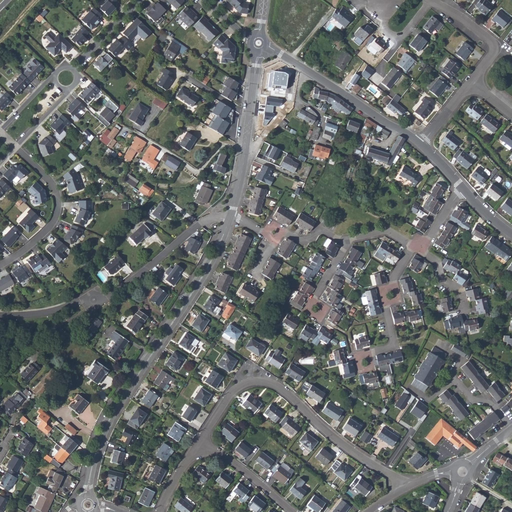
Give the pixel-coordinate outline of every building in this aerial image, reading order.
[(118,2),(115,0),(106,0),(104,2),(104,4),(99,9),(107,17),(115,8),(113,7),(118,2)] [(174,0),(171,5),(176,10),(184,2),(182,1),(181,0),(174,0)] [(225,0),(235,9),(236,8),(238,10),(237,11),(239,13),(247,14),(248,4),(242,3),(241,2),(242,0),(225,0)] [(479,0),(475,6),(478,8),(478,9),(485,15),(493,6),(485,0),(479,0)] [(151,8),(159,16),(165,10),(157,3),(155,5),(154,6),(153,5),(151,8)] [(339,12),(336,9),(332,16),(331,17),(334,19),(334,20),(345,28),(353,17),(348,12),(349,11),(343,6),(339,12)] [(186,7),(177,17),(183,22),(193,12),(190,9),(189,10),(188,9),(186,7)] [(101,16),(93,8),(85,16),(88,19),(84,23),(91,30),(98,23),(97,21),(101,16)] [(154,22),(159,16),(151,8),(148,10),(149,11),(148,13),(146,14),(154,22)] [(495,22),(503,28),(510,19),(499,10),(491,20),(494,23),(495,22)] [(183,22),(189,28),(197,18),(195,16),(194,15),(195,14),(193,12),(183,22)] [(203,16),(193,27),(199,33),(200,32),(206,37),(206,39),(208,41),(210,41),(218,32),(214,28),(213,29),(212,27),(207,22),(208,21),(203,16)] [(423,28),(430,34),(435,29),(438,31),(443,25),(432,16),(423,28)] [(143,40),(151,32),(139,20),(134,25),(132,23),(122,34),(130,41),(137,34),(143,40)] [(354,34),(362,41),(372,30),(366,26),(362,30),(360,28),(354,34)] [(89,33),(82,27),(75,34),(75,35),(70,40),(73,43),(75,43),(79,46),(86,39),(84,37),(89,33)] [(72,47),(59,34),(54,39),(48,33),(44,36),(50,43),(48,45),(51,48),(48,50),(54,56),(58,52),(57,51),(61,47),(64,49),(63,50),(66,53),(72,47)] [(233,60),(235,47),(227,39),(226,40),(221,35),(212,44),(218,49),(222,52),(221,62),(222,63),(225,64),(227,62),(227,61),(233,62),(233,60)] [(409,45),(418,52),(426,41),(418,35),(409,45)] [(117,40),(107,49),(115,57),(124,47),(128,51),(132,46),(123,37),(118,42),(117,40)] [(370,45),(380,54),(386,46),(376,38),(370,45)] [(343,49),(345,47),(333,39),(331,42),(336,46),(335,48),(339,50),(341,48),(343,49)] [(172,42),(161,58),(169,63),(180,47),(172,42)] [(462,45),(455,54),(463,60),(463,61),(470,52),(470,51),(472,48),(464,42),(462,45)] [(334,65),(342,71),(351,57),(342,52),(334,65)] [(397,65),(406,71),(414,60),(405,53),(402,56),(403,57),(397,65)] [(112,59),(106,54),(101,59),(99,58),(92,65),(100,72),(112,59)] [(38,73),(43,68),(34,60),(30,64),(31,66),(22,75),(29,82),(36,75),(36,74),(35,74),(37,73),(38,73)] [(442,72),(449,78),(451,75),(452,76),(459,66),(450,60),(444,69),(442,72)] [(373,70),(367,65),(361,75),(367,80),(374,71),(373,70)] [(393,67),(381,83),(389,89),(402,74),(393,67)] [(173,74),(165,69),(162,73),(163,74),(160,79),(160,80),(157,85),(166,90),(168,88),(168,86),(170,83),(171,84),(173,80),(171,78),(173,74)] [(22,75),(21,74),(8,88),(16,96),(29,82),(22,75)] [(445,84),(448,81),(441,76),(439,79),(438,79),(429,90),(437,97),(440,94),(439,93),(443,88),(446,90),(449,87),(445,84)] [(223,90),(220,94),(231,101),(233,98),(233,96),(234,96),(236,93),(235,92),(237,89),(235,88),(236,86),(238,83),(235,81),(233,80),(228,77),(226,81),(225,80),(222,84),(225,86),(222,90),(223,90)] [(99,90),(91,82),(78,96),(87,105),(94,98),(92,97),(99,90)] [(269,100),(279,101),(281,85),(271,84),(269,100)] [(356,94),(361,88),(355,84),(351,90),(356,94)] [(179,100),(192,107),(197,98),(190,93),(190,92),(186,90),(185,90),(181,88),(176,97),(180,99),(179,100)] [(325,101),(321,111),(324,112),(327,107),(328,105),(335,95),(319,91),(319,89),(317,88),(316,90),(314,89),(312,98),(325,101)] [(6,92),(0,98),(0,110),(1,111),(10,102),(9,101),(12,98),(6,92)] [(352,109),(335,95),(328,105),(331,108),(333,106),(336,107),(334,110),(338,113),(340,110),(348,115),(352,109)] [(414,112),(423,120),(431,109),(431,108),(433,105),(423,97),(421,101),(422,102),(414,112)] [(85,107),(75,99),(69,105),(70,106),(65,111),(72,118),(78,112),(80,109),(81,110),(85,107)] [(118,108),(109,100),(103,105),(107,109),(105,111),(105,110),(96,118),(106,128),(110,125),(107,122),(113,115),(112,114),(118,108)] [(167,103),(162,100),(157,106),(163,110),(167,103)] [(401,115),(405,110),(393,100),(386,108),(394,114),(396,112),(401,115)] [(218,117),(225,121),(233,109),(220,101),(213,113),(218,117)] [(465,111),(477,120),(483,113),(474,105),(475,104),(472,101),(465,111)] [(148,109),(139,103),(135,109),(134,109),(128,119),(140,126),(143,122),(141,121),(148,109)] [(297,116),(315,126),(316,127),(318,120),(316,119),(317,116),(314,112),(311,109),(306,107),(304,111),(300,109),(297,116)] [(70,123),(62,115),(59,118),(60,119),(55,122),(54,121),(49,126),(59,135),(63,131),(63,130),(62,128),(65,125),(67,126),(70,123)] [(499,125),(486,115),(480,123),(487,128),(485,131),(490,135),(492,133),(493,133),(499,125)] [(218,117),(211,128),(223,136),(231,124),(225,121),(218,117)] [(338,121),(326,118),(325,122),(326,123),(336,126),(338,121)] [(386,139),(389,133),(366,118),(365,119),(363,125),(367,128),(386,139)] [(287,124),(282,120),(278,125),(283,128),(287,124)] [(345,129),(356,133),(359,125),(348,120),(345,129)] [(118,130),(120,131),(122,128),(115,123),(112,126),(114,127),(118,130)] [(326,123),(324,129),(333,132),(335,133),(337,127),(338,127),(336,126),(326,123)] [(318,134),(319,131),(320,128),(316,127),(315,126),(312,131),(311,134),(309,137),(317,140),(319,135),(318,134)] [(103,135),(103,136),(103,137),(102,139),(101,140),(105,144),(110,138),(111,140),(118,130),(114,127),(107,136),(108,137),(107,138),(103,135)] [(88,137),(85,141),(88,144),(95,136),(86,129),(82,133),(88,137)] [(330,140),(333,132),(324,129),(322,137),(330,140)] [(444,143),(453,150),(459,142),(451,135),(452,133),(449,131),(442,141),(444,143)] [(499,138),(503,141),(511,148),(511,147),(511,135),(509,133),(505,131),(499,138)] [(196,138),(192,135),(187,132),(179,145),(188,151),(196,138)] [(57,140),(50,133),(47,136),(46,136),(40,143),(44,155),(54,152),(52,145),(57,140)] [(357,141),(363,143),(366,136),(364,136),(360,134),(357,141)] [(123,156),(127,159),(129,155),(132,156),(136,149),(139,151),(145,142),(135,136),(133,140),(135,141),(131,147),(130,146),(126,153),(125,152),(123,156)] [(398,136),(394,143),(400,147),(405,139),(398,136)] [(501,144),(509,150),(511,148),(503,141),(501,144)] [(397,154),(400,147),(394,143),(390,150),(397,154)] [(159,150),(150,145),(144,154),(144,155),(141,160),(145,163),(149,165),(148,166),(153,170),(157,163),(152,160),(159,150)] [(273,145),(268,156),(275,160),(281,149),(273,145)] [(330,150),(314,145),(311,155),(324,158),(324,157),(327,158),(330,150)] [(386,163),(386,164),(390,166),(397,154),(390,150),(388,154),(368,148),(366,156),(372,158),(386,163)] [(351,158),(357,160),(360,151),(354,149),(351,158)] [(462,151),(456,159),(458,161),(457,162),(466,170),(475,159),(476,157),(470,153),(468,156),(462,151)] [(225,168),(221,166),(226,155),(220,153),(220,154),(219,153),(217,157),(214,163),(212,169),(223,174),(225,169),(225,168)] [(290,161),(291,159),(289,158),(285,156),(280,166),(293,173),(297,164),(290,161)] [(165,163),(174,169),(179,163),(169,157),(165,163)] [(269,175),(272,169),(263,164),(259,173),(257,173),(255,177),(271,185),(274,178),(269,175)] [(302,175),(307,177),(311,166),(307,164),(302,175)] [(12,166),(2,175),(10,183),(15,178),(18,178),(20,180),(27,173),(21,166),(12,166)] [(410,184),(415,187),(420,178),(416,175),(410,171),(411,170),(404,166),(399,175),(411,182),(410,184)] [(478,167),(471,176),(479,182),(478,183),(481,186),(488,176),(489,174),(489,172),(485,169),(483,171),(478,167)] [(73,169),(63,176),(66,180),(68,185),(69,188),(68,188),(70,194),(82,190),(77,174),(73,169)] [(140,183),(129,175),(127,178),(138,186),(140,183)] [(10,188),(1,179),(0,179),(0,195),(4,192),(5,193),(10,188)] [(203,182),(203,183),(201,186),(194,202),(202,205),(203,203),(205,204),(212,190),(209,189),(211,185),(203,182)] [(35,183),(27,191),(33,197),(34,205),(44,204),(45,201),(44,196),(43,197),(42,192),(43,192),(35,183)] [(432,192),(430,196),(433,198),(438,201),(440,197),(439,196),(444,188),(436,183),(431,192),(432,192)] [(144,184),(139,191),(150,198),(154,191),(144,184)] [(486,192),(496,201),(502,193),(491,184),(486,192)] [(249,212),(259,215),(265,193),(266,193),(267,189),(256,186),(252,200),(251,199),(249,207),(250,207),(249,212)] [(422,208),(427,210),(429,206),(428,206),(433,198),(430,196),(422,208)] [(436,211),(441,203),(438,201),(433,198),(428,206),(429,206),(427,210),(434,215),(437,211),(436,211)] [(511,202),(507,199),(500,207),(511,216),(511,214),(511,202)] [(91,201),(79,201),(79,208),(80,209),(78,211),(79,212),(77,217),(76,217),(74,222),(83,226),(85,221),(86,222),(90,212),(91,208),(91,201)] [(152,214),(161,221),(170,209),(161,202),(152,214)] [(277,218),(276,219),(283,223),(284,222),(288,225),(294,216),(278,206),(273,215),(277,218)] [(454,223),(468,231),(470,227),(464,223),(469,215),(466,214),(466,213),(458,207),(455,212),(453,211),(451,216),(456,220),(454,223)] [(38,217),(29,208),(26,212),(27,213),(18,223),(27,232),(33,226),(30,223),(30,222),(32,221),(34,220),(35,220),(38,217)] [(305,229),(310,231),(315,222),(300,213),(295,222),(298,224),(298,226),(304,230),(305,229)] [(419,219),(414,228),(416,229),(422,233),(427,225),(428,225),(430,221),(422,216),(420,220),(419,219)] [(143,224),(150,231),(156,226),(147,220),(143,224)] [(456,228),(447,222),(444,227),(445,228),(442,232),(450,238),(456,228)] [(152,233),(150,231),(143,224),(129,237),(136,244),(143,238),(145,239),(152,233)] [(470,234),(481,241),(486,233),(479,228),(479,226),(476,224),(470,234)] [(83,229),(72,225),(70,229),(68,232),(66,234),(64,237),(64,239),(70,244),(73,243),(80,233),(81,234),(83,229)] [(21,233),(14,226),(0,240),(8,248),(14,242),(13,241),(15,239),(18,236),(21,233)] [(445,245),(450,238),(442,232),(437,240),(436,239),(433,244),(441,248),(444,245),(445,245)] [(225,267),(235,271),(250,239),(240,234),(238,239),(237,238),(233,245),(235,246),(231,255),(229,254),(226,261),(228,262),(225,267)] [(484,247),(494,254),(501,243),(491,236),(484,247)] [(201,243),(190,237),(189,238),(186,240),(188,242),(186,246),(187,247),(185,250),(194,254),(198,246),(199,246),(201,243)] [(61,253),(66,247),(56,238),(52,243),(53,243),(51,245),(50,245),(49,244),(49,245),(48,245),(47,245),(46,246),(46,247),(45,249),(45,250),(58,263),(64,256),(61,253)] [(283,242),(282,241),(278,248),(279,249),(277,253),(286,258),(295,244),(286,238),(283,242)] [(333,254),(339,246),(330,240),(325,249),(326,250),(324,253),(332,259),(335,255),(333,254)] [(376,252),(385,257),(390,249),(386,246),(387,245),(382,242),(376,252)] [(494,254),(506,262),(511,254),(503,248),(504,246),(501,243),(494,254)] [(361,254),(351,247),(349,251),(350,252),(345,260),(354,265),(361,254)] [(385,257),(395,263),(401,253),(396,251),(395,252),(390,249),(385,257)] [(319,266),(324,258),(316,252),(311,261),(312,262),(309,265),(318,270),(320,267),(319,266)] [(416,273),(424,260),(423,260),(414,254),(410,262),(411,263),(408,268),(416,273)] [(50,263),(43,255),(39,258),(38,255),(35,257),(35,259),(33,260),(32,259),(32,258),(30,258),(27,259),(26,261),(29,266),(31,266),(31,268),(34,272),(37,270),(38,272),(40,273),(47,269),(47,267),(46,266),(50,263)] [(124,263),(117,255),(113,258),(114,258),(103,268),(110,275),(112,275),(116,272),(116,270),(118,268),(118,269),(122,266),(121,266),(124,263)] [(261,272),(271,279),(274,276),(272,275),(280,263),(269,257),(267,260),(268,261),(261,272)] [(348,275),(354,265),(345,260),(342,265),(341,264),(338,268),(338,269),(343,272),(348,275)] [(445,265),(443,268),(446,270),(455,275),(457,270),(460,267),(460,266),(452,261),(451,262),(448,260),(445,265)] [(31,274),(24,264),(19,268),(18,266),(14,268),(15,269),(14,270),(10,270),(12,272),(10,273),(13,279),(15,278),(19,283),(24,279),(31,274)] [(179,277),(177,276),(175,275),(176,273),(178,274),(182,269),(176,264),(172,270),(168,276),(165,280),(173,285),(179,277)] [(306,268),(301,276),(309,282),(314,274),(315,274),(318,270),(309,265),(307,269),(306,268)] [(457,270),(466,276),(467,273),(467,272),(460,267),(457,270)] [(343,272),(338,269),(334,275),(339,278),(343,272)] [(461,285),(464,280),(467,282),(468,279),(466,277),(467,276),(466,276),(457,270),(455,275),(452,279),(457,282),(456,282),(461,285)] [(373,275),(375,285),(387,282),(386,278),(385,277),(384,277),(382,272),(373,274),(373,275)] [(214,289),(224,293),(231,277),(222,273),(220,277),(218,277),(215,284),(216,284),(214,289)] [(0,291),(14,284),(8,275),(5,277),(1,279),(2,280),(0,281),(0,291)] [(334,275),(332,279),(333,279),(328,287),(332,290),(336,293),(341,285),(340,284),(342,280),(339,278),(334,275)] [(408,278),(399,281),(400,285),(401,285),(403,294),(408,292),(413,291),(410,282),(409,282),(408,278)] [(310,292),(311,293),(314,288),(303,282),(297,291),(306,296),(307,297),(310,292)] [(237,293),(253,302),(258,293),(254,290),(255,289),(248,285),(247,286),(243,283),(237,293)] [(149,299),(158,306),(167,293),(158,287),(149,299)] [(364,292),(367,306),(376,303),(374,294),(376,294),(375,289),(364,292)] [(476,289),(465,291),(467,297),(468,297),(469,302),(475,301),(479,300),(476,289)] [(511,291),(509,289),(503,298),(508,301),(511,296),(511,291)] [(338,299),(340,295),(336,293),(332,290),(330,294),(331,295),(326,303),(333,307),(335,308),(339,300),(338,299)] [(418,294),(417,290),(413,291),(408,292),(409,297),(410,296),(412,306),(422,303),(420,294),(418,294)] [(302,301),(306,296),(297,291),(291,301),(289,300),(288,303),(300,310),(302,307),(301,306),(304,302),(302,301)] [(204,307),(217,315),(220,310),(220,309),(220,308),(219,308),(218,308),(216,306),(219,301),(211,295),(204,307)] [(437,306),(437,307),(438,313),(438,314),(452,311),(450,302),(451,301),(450,297),(440,299),(441,304),(440,304),(440,305),(437,306)] [(478,311),(479,315),(489,312),(488,309),(487,309),(485,298),(479,300),(475,301),(476,306),(475,306),(476,311),(478,311)] [(223,312),(224,313),(229,316),(236,307),(228,302),(225,306),(226,307),(223,312)] [(370,316),(381,313),(379,308),(378,309),(376,303),(367,306),(370,316)] [(126,326),(135,333),(147,316),(139,310),(136,314),(135,314),(126,326)] [(343,313),(338,310),(336,313),(335,312),(331,310),(328,315),(329,315),(327,320),(335,325),(343,313)] [(407,311),(402,313),(405,322),(409,321),(409,322),(418,320),(416,310),(407,313),(407,311)] [(397,313),(391,314),(394,325),(405,322),(402,313),(397,314),(397,313)] [(191,326),(201,332),(208,320),(199,314),(191,326)] [(281,322),(293,329),(299,320),(295,318),(295,319),(286,314),(281,322)] [(460,330),(464,329),(462,321),(461,315),(456,316),(457,318),(448,320),(450,329),(459,327),(460,330)] [(87,327),(84,329),(86,335),(92,331),(93,332),(102,322),(96,317),(93,320),(92,319),(90,323),(89,325),(87,326),(87,327)] [(467,320),(462,321),(464,329),(464,331),(468,330),(469,331),(478,329),(476,319),(467,321),(467,320)] [(511,319),(511,327),(509,327),(509,331),(511,331),(511,338),(509,338),(509,336),(504,336),(503,342),(507,342),(507,344),(510,344),(510,346),(511,346),(511,319)] [(229,324),(224,333),(230,337),(235,340),(241,332),(229,324)] [(309,338),(312,340),(315,336),(318,331),(314,329),(313,330),(305,325),(300,334),(308,339),(309,338)] [(324,329),(321,327),(318,331),(315,336),(317,336),(313,343),(318,346),(321,341),(326,344),(332,335),(324,330),(324,329)] [(114,360),(118,356),(117,355),(119,353),(121,354),(125,348),(124,347),(128,341),(114,331),(109,337),(115,342),(107,354),(108,355),(108,356),(109,357),(114,360)] [(196,348),(195,347),(191,344),(194,340),(195,339),(186,333),(179,344),(192,353),(196,348)] [(353,340),(356,350),(360,349),(360,348),(369,345),(367,336),(358,338),(358,339),(353,340)] [(258,356),(264,348),(258,344),(251,339),(245,347),(258,356)] [(463,358),(467,351),(454,344),(450,350),(463,358)] [(426,387),(434,375),(436,372),(443,361),(442,360),(446,354),(433,347),(430,353),(429,352),(413,378),(413,379),(410,384),(422,392),(426,387)] [(273,354),(270,352),(265,359),(268,361),(279,368),(284,360),(278,357),(280,353),(279,352),(277,350),(275,350),(273,354)] [(335,361),(336,365),(341,364),(346,363),(345,359),(344,359),(341,350),(332,352),(334,361),(335,361)] [(402,361),(400,350),(396,351),(396,353),(387,355),(389,364),(402,361)] [(166,364),(176,370),(184,358),(174,352),(166,364)] [(217,365),(229,372),(236,361),(225,353),(217,365)] [(380,354),(375,356),(379,372),(386,370),(387,375),(391,374),(390,368),(389,364),(387,355),(381,356),(380,354)] [(84,375),(97,384),(104,374),(105,375),(108,370),(95,360),(84,375)] [(27,382),(40,368),(34,362),(31,366),(30,364),(26,368),(27,370),(26,371),(23,371),(21,374),(21,377),(27,382)] [(341,364),(344,375),(341,376),(342,379),(354,376),(353,373),(355,372),(353,367),(352,367),(351,362),(346,363),(341,364)] [(502,392),(496,385),(497,385),(495,382),(488,387),(485,383),(486,383),(481,377),(481,378),(475,371),(476,370),(471,365),(468,362),(460,368),(463,371),(462,372),(466,378),(468,377),(473,384),(472,385),(477,391),(478,390),(481,393),(485,390),(487,393),(489,392),(494,398),(493,399),(495,402),(505,394),(503,391),(502,392)] [(285,373),(299,381),(304,372),(291,364),(285,373)] [(153,383),(162,389),(169,380),(172,382),(174,379),(161,370),(153,383)] [(205,382),(215,388),(222,377),(212,370),(205,382)] [(379,387),(378,382),(376,373),(366,375),(366,373),(361,374),(362,376),(363,381),(364,385),(368,384),(368,385),(372,384),(373,389),(379,387)] [(306,393),(319,402),(324,394),(305,381),(301,387),(307,391),(306,393)] [(396,397),(403,388),(399,385),(395,391),(392,395),(396,397)] [(193,399),(202,405),(207,399),(208,399),(211,395),(200,388),(193,399)] [(141,402),(150,408),(158,395),(149,389),(141,402)] [(457,416),(460,420),(468,414),(465,410),(466,409),(461,403),(460,404),(454,397),(456,396),(453,393),(452,395),(449,391),(448,392),(445,389),(438,395),(440,399),(442,402),(444,401),(446,404),(447,404),(452,411),(456,416),(457,416)] [(69,407),(79,415),(88,402),(78,394),(69,407)] [(241,404),(247,409),(249,406),(255,411),(261,404),(249,395),(241,404)] [(6,411),(10,415),(20,404),(12,397),(10,400),(9,399),(3,406),(7,410),(6,411)] [(333,419),(336,421),(337,420),(340,414),(343,411),(339,409),(338,410),(327,403),(322,411),(328,416),(328,415),(333,418),(333,419)] [(264,413),(275,422),(282,414),(270,405),(264,413)] [(504,413),(509,409),(505,405),(500,409),(504,413)] [(181,417),(189,422),(196,411),(188,406),(181,417)] [(52,428),(46,424),(46,421),(51,416),(40,407),(36,411),(39,413),(36,417),(41,421),(41,423),(39,423),(36,426),(46,435),(52,428)] [(129,420),(126,425),(135,429),(138,426),(139,425),(146,414),(138,409),(134,415),(133,414),(129,420)] [(469,433),(475,441),(479,438),(480,439),(486,435),(485,433),(491,428),(492,429),(498,425),(497,423),(500,420),(494,412),(491,415),(490,415),(484,419),(485,420),(478,426),(477,425),(472,430),(469,433)] [(25,423),(28,419),(23,415),(19,419),(25,423)] [(300,427),(286,416),(279,424),(282,427),(281,428),(292,436),(300,427)] [(342,428),(354,436),(360,426),(348,418),(342,428)] [(462,444),(471,451),(472,451),(476,447),(441,418),(425,438),(434,445),(442,435),(458,448),(462,444)] [(67,423),(64,427),(74,435),(77,431),(67,423)] [(185,429),(182,427),(176,424),(175,423),(167,435),(176,440),(181,433),(183,433),(185,429)] [(225,437),(231,442),(239,433),(227,423),(221,431),(227,436),(225,437)] [(382,427),(398,438),(400,434),(384,424),(382,427)] [(376,437),(392,447),(398,438),(382,427),(376,437)] [(124,443),(130,446),(135,434),(125,428),(121,435),(127,438),(124,443)] [(371,436),(365,432),(360,440),(366,444),(371,436)] [(299,441),(310,450),(316,443),(311,439),(312,438),(306,433),(299,441)] [(17,450),(26,456),(33,443),(25,437),(17,450)] [(69,438),(61,447),(69,454),(77,444),(69,438)] [(412,450),(417,445),(410,440),(406,446),(412,450)] [(234,450),(245,458),(251,450),(240,442),(234,450)] [(60,464),(69,454),(61,447),(57,444),(55,447),(55,448),(59,451),(53,458),(49,462),(55,466),(58,462),(60,464)] [(155,455),(164,461),(172,449),(163,444),(155,455)] [(315,457),(325,465),(332,457),(322,448),(315,457)] [(110,462),(120,464),(123,452),(114,450),(110,462)] [(267,468),(271,471),(275,465),(272,462),(272,461),(262,453),(256,460),(266,469),(267,468)] [(416,469),(424,460),(417,453),(408,462),(416,469)] [(492,461),(496,463),(496,464),(500,466),(501,464),(502,465),(506,458),(497,453),(492,461)] [(9,467),(7,471),(16,476),(18,473),(16,472),(23,460),(14,455),(7,466),(9,467)] [(502,465),(509,469),(511,465),(511,461),(506,458),(502,465)] [(280,466),(291,475),(294,471),(283,463),(280,466)] [(334,473),(343,481),(351,471),(344,466),(344,467),(341,464),(334,473)] [(147,479),(158,484),(165,471),(155,465),(147,479)] [(192,474),(203,483),(210,475),(201,468),(198,466),(192,474)] [(291,475),(280,466),(272,476),(283,485),(291,475)] [(496,479),(498,475),(489,469),(487,473),(488,473),(487,474),(486,474),(483,480),(484,480),(483,481),(482,481),(481,483),(489,488),(491,485),(492,486),(494,482),(493,481),(495,478),(496,479)] [(14,485),(18,477),(16,476),(7,471),(3,478),(4,479),(0,485),(9,490),(13,485),(14,485)] [(108,488),(118,491),(122,474),(108,471),(107,477),(110,478),(108,488)] [(52,486),(50,492),(55,494),(63,476),(55,472),(52,478),(48,477),(46,483),(52,486)] [(215,481),(225,489),(231,480),(222,472),(215,481)] [(361,477),(358,475),(350,485),(353,488),(354,487),(365,496),(372,487),(363,481),(362,482),(359,480),(360,478),(361,477)] [(289,490),(300,499),(306,492),(300,487),(304,482),(299,478),(289,490)] [(239,483),(232,491),(239,497),(237,499),(238,501),(243,504),(248,498),(245,495),(249,491),(239,483)] [(53,498),(55,494),(50,492),(40,487),(37,493),(40,494),(34,508),(36,509),(35,511),(45,511),(51,501),(50,500),(52,498),(53,498)] [(138,502),(146,506),(149,500),(150,500),(154,492),(145,488),(138,502)] [(422,504),(433,509),(438,497),(427,492),(422,504)] [(0,511),(1,511),(9,499),(0,493),(0,511)] [(476,493),(469,504),(478,509),(485,498),(476,493)] [(307,505),(316,511),(318,511),(325,504),(314,495),(307,505)] [(247,505),(256,511),(258,511),(265,505),(254,496),(247,505)] [(182,510),(184,511),(188,511),(192,507),(180,498),(174,506),(181,511),(182,510)] [(331,511),(344,511),(349,506),(341,500),(331,511)]
